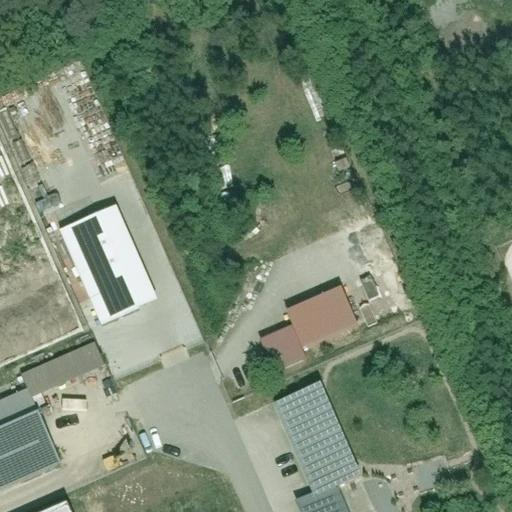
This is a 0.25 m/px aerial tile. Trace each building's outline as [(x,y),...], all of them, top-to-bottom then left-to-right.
[(157,305),(117,211),(61,235),(101,329),(157,305)] [(367,301),(376,298),(370,280),(361,284),(367,301)] [(252,345),(268,382),(303,366),(299,356),(355,332),(339,296),(281,320),(286,331),(252,345)] [(290,511),(343,511),(337,497),(358,488),(316,391),(270,411),(310,502),(290,511)] [(30,413),(0,425),(0,487),(52,466),(30,413)]
